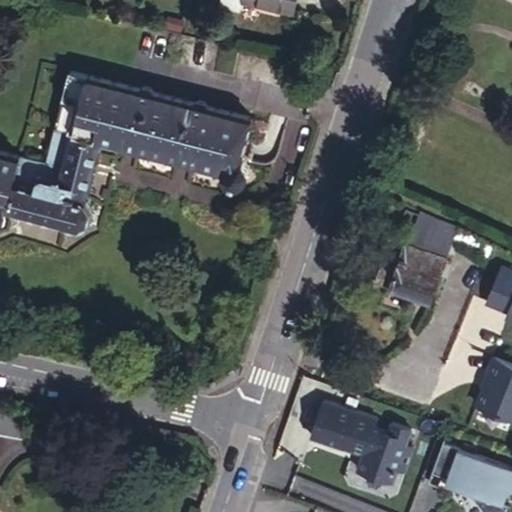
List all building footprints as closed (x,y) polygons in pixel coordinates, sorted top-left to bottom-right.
[(241,0),(221,0),(220,7),(239,12),(242,0),(241,0)] [(241,0),(242,0),(292,12),(294,0),(241,0)] [(229,36),(232,24),(220,21),(218,33),(229,36)] [(242,27),(232,24),(229,36),(240,38),(242,27)] [(242,154),(253,113),(208,101),(206,97),(199,95),(195,97),(153,87),(151,83),(145,82),(142,84),(73,66),(49,159),(0,145),(0,213),(3,212),(4,205),(80,224),(92,220),(96,204),(90,196),(87,195),(103,134),(224,164),(223,169),(229,179),(239,181),(248,175),(251,164),(245,155),(242,154)] [(489,271),(399,231),(371,295),(459,334),(448,359),(508,385),(511,375),(511,285),(510,291),(485,280),(489,271)] [(379,413),(327,396),(314,432),(364,451),(363,456),(372,458),(368,469),(396,479),(401,469),(408,471),(418,445),(410,439),(415,426),(394,417),(392,426),(384,424),(379,413)] [(0,442),(23,447),(29,419),(0,413),(0,442)] [(442,481),(455,486),(473,483),(476,494),(479,508),(490,511),(500,511),(504,501),(501,500),(506,487),(511,489),(511,466),(442,441),(443,437),(442,437),(429,471),(444,476),(442,481)] [(444,488),(455,486),(442,481),(444,476),(429,471),(426,481),(444,488)] [(473,483),(455,486),(476,494),(473,483)]
